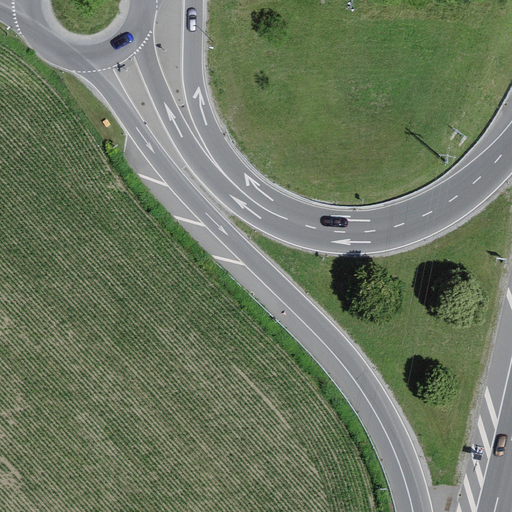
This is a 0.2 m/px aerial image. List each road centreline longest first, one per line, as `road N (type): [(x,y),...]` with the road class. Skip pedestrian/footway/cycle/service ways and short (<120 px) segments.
road 1 (motorway): [(85,58),(172,176),(363,376),(409,461),(422,511)]
road 2 (motorway): [(285,218),(225,188),(184,142),(138,22)]
road 3 (motorway): [(511,147),(451,199),(398,225),(339,231),(285,218)]
road 4 (motorway): [(285,218),(210,133),(195,90),(194,0)]
